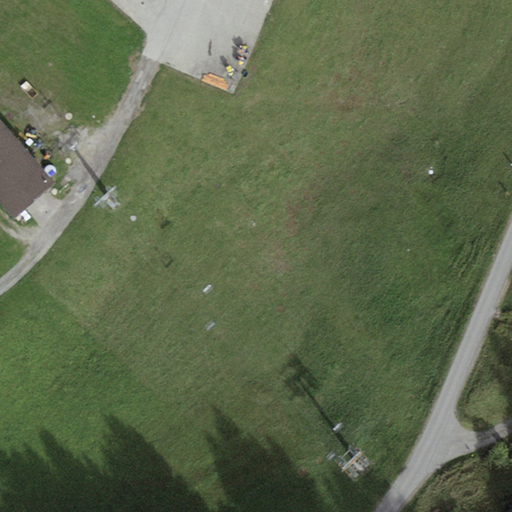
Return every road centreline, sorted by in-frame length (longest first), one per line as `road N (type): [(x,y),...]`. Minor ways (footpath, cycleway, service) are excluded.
road 1 (unclassified): [(384,511),(431,440),(511,240)]
road 2 (track): [(161,40),(101,163),(42,250),(0,285)]
